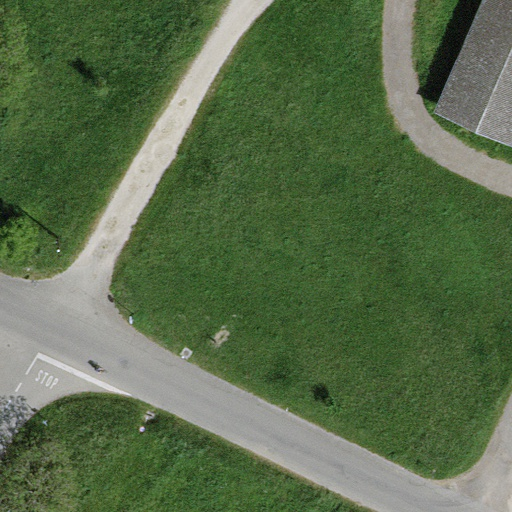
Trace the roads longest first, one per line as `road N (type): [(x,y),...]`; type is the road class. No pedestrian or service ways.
road 1 (unclassified): [(55,327),(433,511)]
road 2 (track): [(252,0),(55,327)]
road 3 (track): [(511,176),(465,162),(413,126),(402,75),(406,0)]
